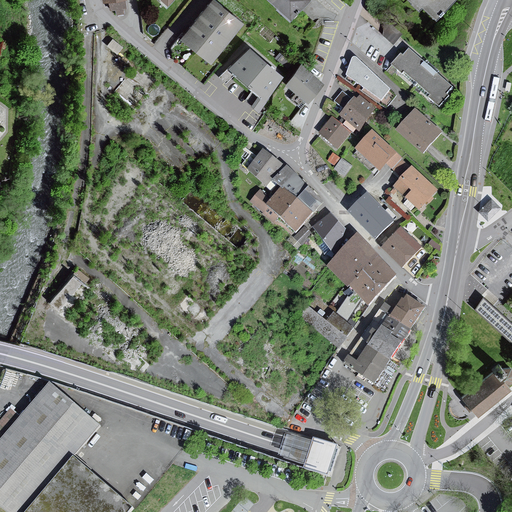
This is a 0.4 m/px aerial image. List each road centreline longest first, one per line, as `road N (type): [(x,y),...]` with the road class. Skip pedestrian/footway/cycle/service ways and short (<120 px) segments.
road 1 (trunk): [(511,503),(308,453),(0,353)]
road 2 (residential): [(88,0),(84,129),(68,235),(37,316)]
road 3 (residential): [(92,0),(238,126),(292,157)]
road 4 (tertiary): [(508,0),(480,89),(456,237)]
road 5 (residential): [(292,157),(413,284),(445,305)]
road 6 (residential): [(292,157),(355,0)]
road 7 (tertiary): [(410,460),(443,316)]
road 8 (tertiary): [(443,316),(386,449)]
road 9 (residential): [(413,465),(460,443),(511,399)]
